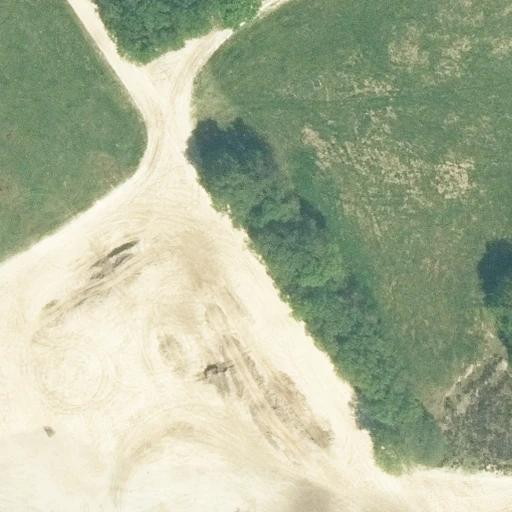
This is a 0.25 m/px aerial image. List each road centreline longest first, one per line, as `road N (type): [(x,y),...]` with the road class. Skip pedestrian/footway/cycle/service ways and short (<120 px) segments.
road 1 (track): [(418,511),(364,452),(171,161)]
road 2 (track): [(0,324),(171,161),(162,93),(82,0)]
road 3 (track): [(364,452),(190,417),(0,356)]
road 4 (track): [(0,376),(106,511)]
road 5 (track): [(162,93),(194,45),(248,0)]
